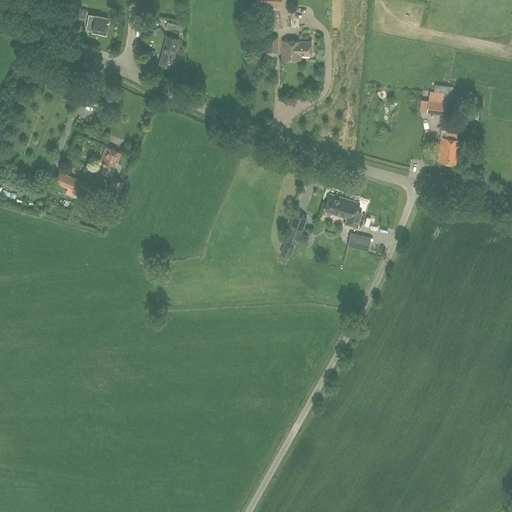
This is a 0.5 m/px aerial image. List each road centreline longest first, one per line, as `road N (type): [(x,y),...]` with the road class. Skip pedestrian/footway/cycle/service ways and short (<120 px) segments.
road 1 (tertiary): [(511,203),(414,184),(268,137),(128,72)]
road 2 (tertiary): [(128,72),(0,15)]
